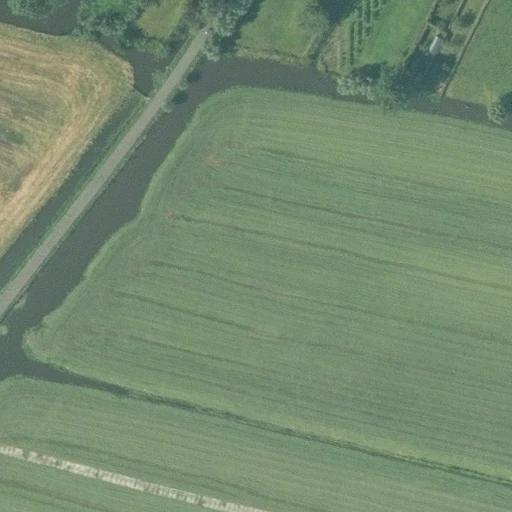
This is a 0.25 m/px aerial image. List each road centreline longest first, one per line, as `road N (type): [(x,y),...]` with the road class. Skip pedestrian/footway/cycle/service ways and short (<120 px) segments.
road 1 (unclassified): [(0,312),(192,61),(229,0)]
road 2 (track): [(242,511),(0,451)]
